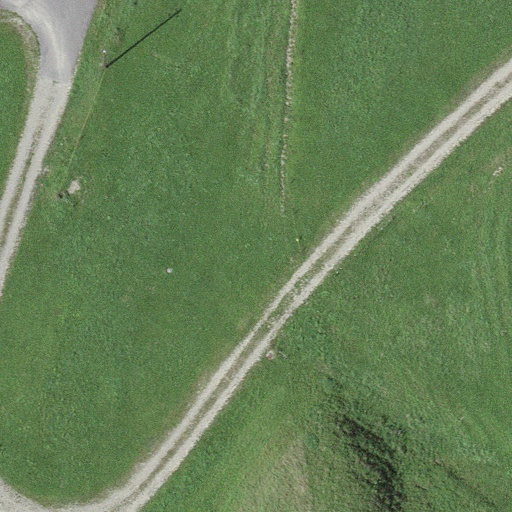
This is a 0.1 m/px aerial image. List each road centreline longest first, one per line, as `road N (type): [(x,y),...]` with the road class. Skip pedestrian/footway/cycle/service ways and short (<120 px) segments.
road 1 (track): [(128,511),(172,478),(292,307),(511,98)]
road 2 (track): [(83,0),(0,255),(1,511)]
